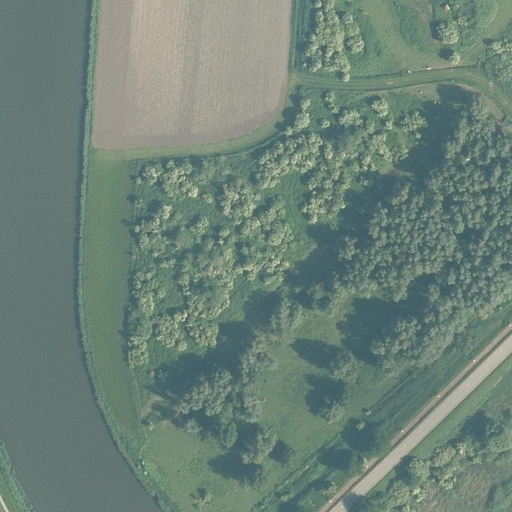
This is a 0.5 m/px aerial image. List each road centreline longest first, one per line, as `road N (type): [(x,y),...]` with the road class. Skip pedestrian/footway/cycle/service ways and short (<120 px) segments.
road 1 (tertiary): [(329,511),(511,335)]
road 2 (track): [(511,110),(467,73),(292,82)]
